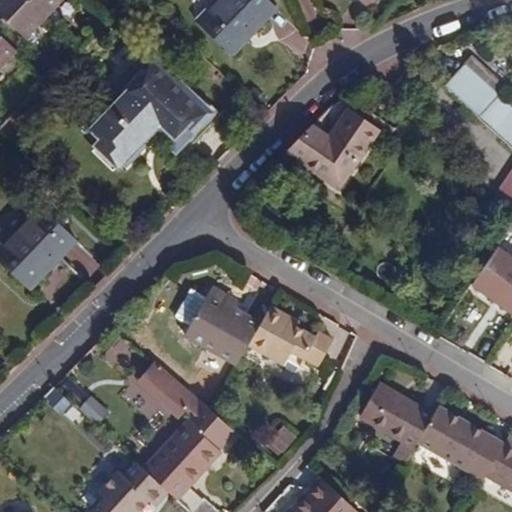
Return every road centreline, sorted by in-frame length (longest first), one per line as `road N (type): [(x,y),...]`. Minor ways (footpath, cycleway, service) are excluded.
road 1 (residential): [(491,0),(463,5),(339,65),(191,217)]
road 2 (residential): [(191,217),(0,410)]
road 3 (residential): [(249,511),(325,428),(374,326)]
road 4 (residential): [(191,217),(374,326)]
road 5 (residential): [(374,326),(511,407)]
